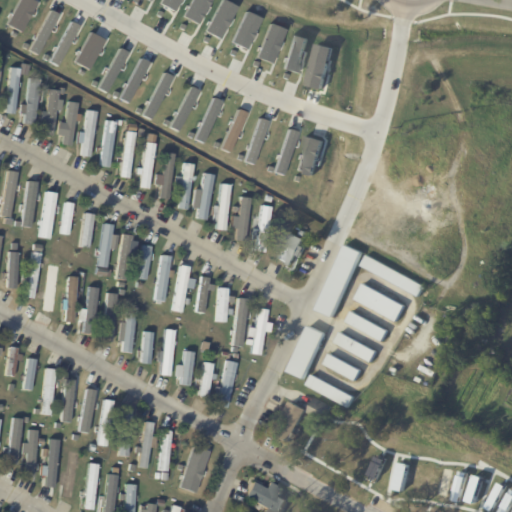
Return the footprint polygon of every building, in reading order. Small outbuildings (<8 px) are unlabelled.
[(22,64),(27,65),(26,75),(17,74),(12,114),(3,113),(9,67),(19,69),(20,64),(22,64)] [(28,79),(38,80),(32,126),(22,125),(27,78),(28,79)] [(46,88),(43,112),(38,111),(35,133),(50,135),(53,109),(57,110),(60,90),(46,88)] [(75,114),(69,147),(60,146),(62,137),(55,136),(57,123),(63,124),(67,103),(76,104),(75,114)] [(95,112),(89,157),(78,156),(84,110),(95,112)] [(99,166),(104,121),(116,123),(116,120),(123,121),(122,126),(114,125),(108,167),(99,166)] [(131,133),(134,133),(128,179),(118,178),(120,165),(115,164),(116,154),(121,155),(124,132),(131,133)] [(138,188),(140,176),(135,175),(136,168),(141,169),(145,143),(154,144),(147,189),(138,188)] [(173,155),(167,200),(158,199),(163,154),(173,155)] [(190,178),(186,210),(177,209),(178,195),(173,195),(175,177),(181,178),(182,164),(191,165),(190,178)] [(14,186),(8,220),(11,220),(10,226),(3,225),(4,218),(0,217),(0,211),(7,172),(16,173),(14,186)] [(212,176),(205,221),(196,220),(203,174),(212,176)] [(35,196),(39,196),(38,201),(33,201),(31,210),(38,211),(37,216),(31,215),(29,229),(20,228),(26,183),(35,184),(33,195),(35,196)] [(230,186),(224,232),(215,231),(216,223),(211,222),(213,207),(218,207),(221,185),(230,186)] [(53,207),(49,239),(40,238),(46,193),(55,194),(53,207)] [(249,198),(244,242),(235,241),(240,197),(249,198)] [(71,211),(67,235),(59,234),(64,203),(72,204),(71,211)] [(269,215),(265,254),(255,252),(260,206),(270,208),(269,215)] [(83,214),(92,216),(87,249),(78,248),(83,214)] [(104,224),(112,226),(111,236),(117,237),(115,251),(109,250),(106,269),(97,267),(99,255),(97,255),(97,252),(99,252),(104,224)] [(304,238),(298,235),(301,230),(307,232),(304,238)] [(274,259),(288,232),(303,240),(300,246),(304,248),(300,257),(295,255),(290,266),(274,259)] [(130,259),(135,238),(121,235),(116,256),(130,259)] [(149,254),(145,280),(136,279),(136,274),(130,273),(131,263),(138,264),(140,246),(150,247),(149,254)] [(334,315),(333,319),(316,311),(345,247),(362,255),(334,315)] [(14,288),(15,252),(6,251),(5,288),(14,288)] [(31,253),(39,254),(31,299),(23,298),(26,286),(20,285),(22,272),(28,273),(31,253)] [(418,296),(362,266),(368,255),(426,287),(420,298),(418,296)] [(43,256),(50,258),(49,265),(42,263),(43,256)] [(172,279),(166,278),(163,303),(154,301),(160,256),(169,258),(167,271),(173,272),(172,279)] [(114,278),(124,278),(124,264),(114,263),(114,278)] [(59,267),(52,314),(42,313),(49,265),(59,267)] [(92,274),(107,277),(108,269),(94,266),(92,274)] [(186,279),(183,299),(190,300),(189,306),(182,305),(181,314),(171,312),(179,266),(188,268),(186,279)] [(200,277),(207,279),(207,284),(212,285),(211,292),(205,291),(202,314),(194,313),(200,277)] [(72,325),(63,324),(64,312),(60,311),(61,301),(64,301),(66,278),(75,279),(72,325)] [(363,284),(405,306),(397,322),(355,299),(363,284)] [(94,287),(84,286),(82,332),(91,332),(94,287)] [(214,321),(224,321),(225,288),(215,287),(214,321)] [(101,339),(102,333),(98,333),(99,324),(103,324),(106,299),(109,299),(110,293),(116,294),(109,344),(100,342),(101,339)] [(246,300),(241,345),(232,344),(237,299),(246,300)] [(134,309),(129,353),(120,352),(121,341),(118,341),(120,328),(123,328),(125,308),(134,309)] [(266,311),(259,356),(249,355),(250,346),(246,345),(247,341),(251,341),(256,310),(266,311)] [(347,322),(352,311),(389,331),(383,342),(347,322)] [(324,337),(304,381),(287,373),(308,327),(325,335),(324,337)] [(150,332),(140,331),(138,363),(148,363),(150,332)] [(162,352),(164,331),(174,332),(173,341),(177,342),(176,347),(172,347),(169,377),(160,377),(161,364),(155,363),(156,351),(162,352)] [(336,343),(335,342),(341,332),(377,352),(371,363),(336,343)] [(199,342),(206,343),(204,352),(197,351),(199,342)] [(15,356),(12,378),(4,377),(9,348),(16,349),(15,356)] [(183,352),(193,353),(188,386),(179,385),(180,378),(174,378),(175,366),(181,367),(183,352)] [(362,371),(356,382),(325,364),(330,354),(362,371)] [(34,364),(29,392),(21,391),(26,359),(34,361),(34,364)] [(215,406),(218,392),(212,391),(213,386),(218,388),(225,361),(235,363),(232,374),(236,375),(234,381),(230,380),(224,408),(215,406)] [(198,390),(203,363),(212,364),(210,374),(215,375),(214,380),(210,379),(207,398),(197,396),(198,390)] [(44,370),(54,371),(48,416),(39,415),(44,370)] [(312,376),(354,399),(348,409),(307,387),(312,376)] [(69,422),(71,379),(61,379),(59,422),(69,422)] [(92,404),(89,437),(78,436),(82,390),(93,391),(92,404)] [(306,412),(314,398),(331,408),(323,422),(306,413),(306,412)] [(111,407),(105,448),(96,446),(103,401),(112,402),(111,407)] [(267,401),(278,407),(274,413),(263,408),(267,401)] [(306,410),(293,433),(298,435),(295,440),(291,437),(288,443),(279,438),(277,442),(270,437),(290,401),(306,410)] [(9,411),(19,413),(18,420),(8,418),(9,411)] [(130,419),(127,459),(118,458),(121,411),(130,412),(130,419)] [(7,453),(11,421),(20,423),(15,466),(6,465),(7,453)] [(152,438),(155,438),(153,449),(148,448),(145,470),(137,468),(139,454),(133,454),(134,448),(139,448),(144,423),(152,424),(150,438),(152,438)] [(34,465),(33,477),(24,477),(25,455),(21,454),(21,443),(26,444),(27,431),(36,431),(34,465)] [(162,431),(170,432),(170,439),(176,440),(175,446),(169,445),(167,473),(158,472),(162,431)] [(44,475),(42,486),(52,487),(57,439),(47,438),(44,466),(39,465),(39,475),(44,475)] [(197,450),(211,458),(196,488),(179,479),(194,449),(197,450)] [(77,465),(71,499),(62,497),(64,486),(58,485),(60,473),(66,473),(70,452),(79,454),(77,465)] [(389,494),(381,489),(384,484),(373,478),(382,463),(409,478),(400,494),(395,491),(392,496),(389,494)] [(95,477),(91,510),(82,509),(88,464),(97,465),(95,477)] [(110,511),(115,474),(105,473),(100,511),(110,511)] [(280,490),(277,496),(287,501),(281,511),(263,511),(265,509),(243,498),(251,483),(264,489),(268,483),(280,490)] [(133,496),(131,511),(122,511),(124,485),(133,486),(133,496)] [(422,511),(433,492),(467,511),(466,511),(422,511)] [(143,509),(137,509),(136,511),(151,511),(152,504),(143,503),(143,509)]
